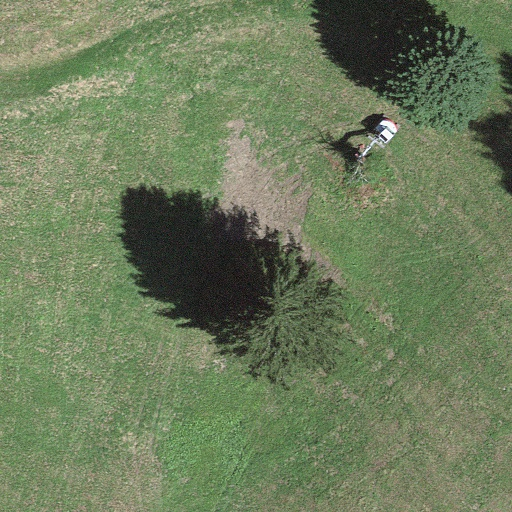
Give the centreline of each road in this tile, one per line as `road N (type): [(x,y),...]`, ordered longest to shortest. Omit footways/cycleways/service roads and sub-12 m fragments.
road 1 (track): [(0,76),(51,73),(241,6),(306,0)]
road 2 (track): [(310,0),(439,44),(511,86)]
